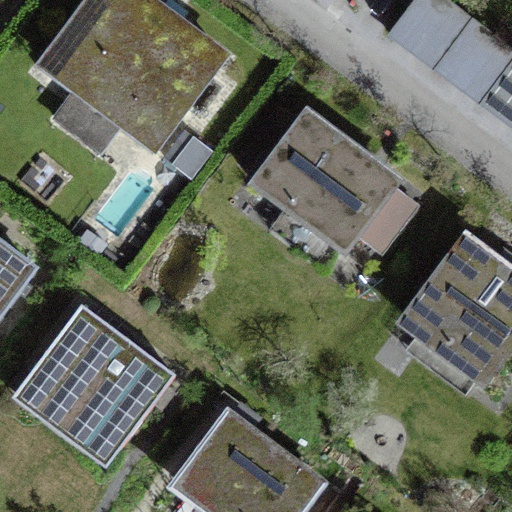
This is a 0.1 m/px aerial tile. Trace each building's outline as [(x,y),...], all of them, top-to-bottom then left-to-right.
[(234,70),(135,0),(91,0),(29,85),(164,173),(234,70)] [(511,126),(511,56),(436,0),(417,0),(390,36),(415,54),(462,89),(507,123),(511,126)] [(408,196),(309,119),(251,198),(352,271),(408,196)] [(511,371),(511,274),(471,244),(403,334),(490,403),(511,371)] [(0,245),(0,315),(34,270),(0,245)] [(175,377),(77,305),(12,394),(108,460),(175,377)] [(323,511),(333,499),(231,425),(175,502),(188,511),(323,511)]
